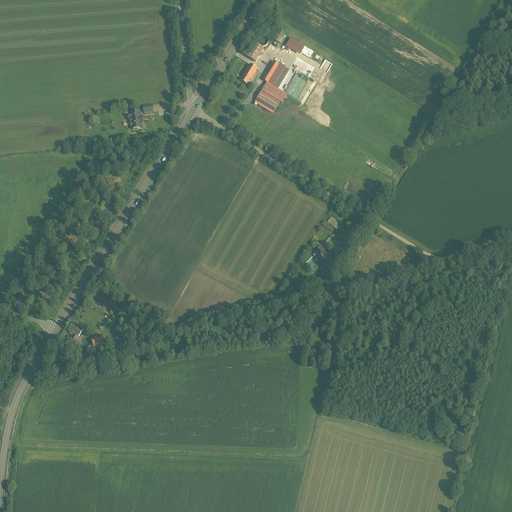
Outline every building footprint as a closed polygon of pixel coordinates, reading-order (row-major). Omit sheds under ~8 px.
[(256,43),(258,45),(259,47),(262,47),(264,47),(267,46),(268,44),(269,41),(268,39),(267,37),(265,36),(262,35),(260,36),(258,37),(257,39),(256,41),(256,43)] [(291,39),(287,46),(299,54),(303,47),(291,39)] [(263,49),(254,44),(247,57),(255,62),(263,49)] [(289,71),(273,62),(262,81),(267,84),(255,103),(257,105),(272,114),(280,102),(284,94),(278,90),(289,71)] [(259,71),(250,66),(241,81),(250,86),(259,71)] [(152,106),(143,107),(144,114),(153,113),(152,106)] [(140,112),(129,114),(130,115),(128,115),(128,120),(130,120),(131,130),(133,130),(134,131),(137,130),(141,129),(141,124),(141,118),(140,118),(140,112)] [(324,253),(324,254),(326,252),(321,247),(316,251),(321,256),(324,253)] [(324,253),(321,256),(317,260),(322,265),(323,264),(326,268),(329,266),(333,263),(329,258),(329,259),(324,254),(324,253)] [(70,341),(75,344),(83,330),(74,324),(68,332),(71,333),(70,335),(72,336),(71,337),(73,337),(70,341)] [(103,336),(91,340),(93,347),(105,344),(103,336)]
